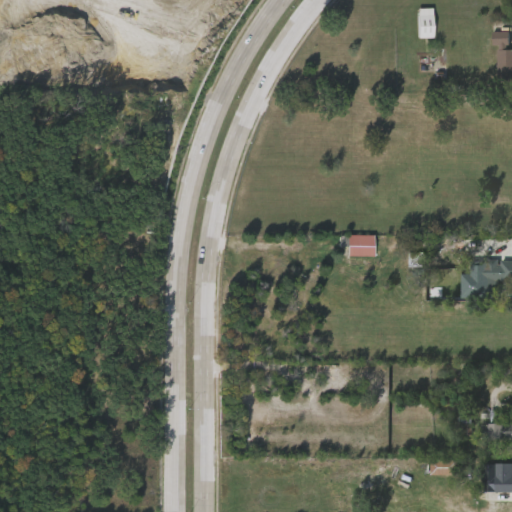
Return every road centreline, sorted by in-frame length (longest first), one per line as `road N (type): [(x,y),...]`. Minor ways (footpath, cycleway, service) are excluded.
road 1 (secondary): [(207,511),(217,213),(254,101),(320,0)]
road 2 (secondary): [(276,0),(225,85),(184,208),(177,511)]
